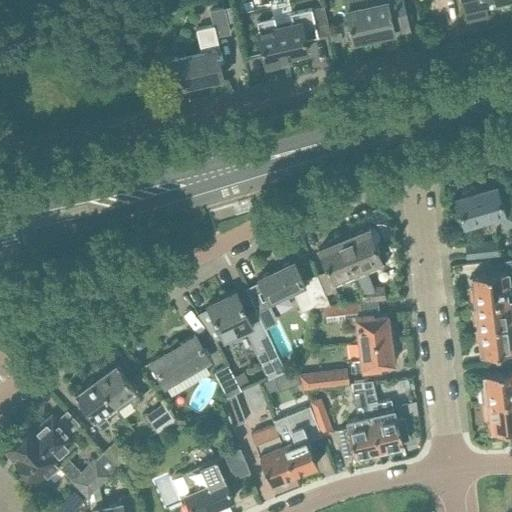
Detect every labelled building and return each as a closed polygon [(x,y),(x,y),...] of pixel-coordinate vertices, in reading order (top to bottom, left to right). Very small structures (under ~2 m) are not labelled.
[(347,39),(351,38),(352,40),(392,30),(393,35),(409,31),(402,0),(342,0),(348,24),(344,25),(347,39)] [(462,0),(467,19),(486,15),(483,4),(503,0),(462,0)] [(274,17),(256,21),(258,32),(257,32),(264,61),(265,61),(267,67),(282,64),(280,57),(290,55),(307,51),(304,40),(318,36),(317,35),(329,33),(323,5),(311,8),(290,13),(292,24),(276,27),(274,17)] [(215,35),(216,35),(229,32),(223,7),(210,10),(213,24),(215,35)] [(220,52),(216,35),(215,35),(213,24),(196,28),(201,51),(172,58),(178,88),(223,77),(217,55),(222,54),(221,51),(220,52)] [(340,31),(331,33),(333,42),(342,40),(340,31)] [(496,184),(454,196),(459,214),(456,215),(459,224),(462,223),(463,225),(499,215),(503,228),(511,225),(511,196),(511,193),(500,197),(496,184)] [(368,227),(342,238),(357,275),(383,265),(375,245),(374,244),(378,239),(379,235),(377,231),(374,229),(368,228),(368,227)] [(327,269),(316,274),(325,294),(336,289),(334,285),(357,275),(342,238),(338,239),(337,237),(327,241),(328,244),(318,248),(327,269)] [(497,254),(497,252),(495,239),(464,243),(466,258),(497,254)] [(472,287),(469,288),(471,299),(474,299),(474,302),(510,298),(510,297),(508,283),(511,282),(511,258),(504,260),(505,270),(471,275),(472,287)] [(294,259),(257,277),(259,281),(263,290),(268,301),(292,290),(301,312),(312,307),(313,307),(329,305),(329,304),(328,301),(325,294),(316,274),(303,279),(294,259)] [(384,286),(361,288),(363,300),(385,298),(384,286)] [(208,306),(196,312),(213,337),(215,341),(222,338),(237,331),(240,336),(247,333),(267,377),(284,369),(263,325),(255,308),(246,312),(235,290),(206,303),(208,306)] [(511,297),(510,297),(510,298),(474,302),(475,311),(472,312),(474,323),(477,322),(477,326),(511,322),(511,297)] [(356,327),(358,340),(394,336),(392,321),(388,322),(387,313),(373,314),(372,312),(360,313),(358,302),(324,306),(326,321),(344,319),(345,328),(356,327)] [(511,322),(477,326),(477,329),(474,329),(476,340),(479,340),(480,353),(511,349),(511,322)] [(151,360),(165,382),(208,357),(195,334),(180,343),(177,338),(163,346),(167,351),(151,360)] [(396,353),(394,336),(358,340),(360,357),(349,358),(351,371),(380,367),(379,365),(393,363),(392,354),(396,353)] [(116,362),(95,378),(118,408),(129,400),(133,404),(142,398),(116,362)] [(215,371),(227,396),(231,394),(240,389),(227,365),(215,371)] [(347,367),(299,373),(304,388),(349,383),(347,367)] [(296,368),(285,372),(290,385),(301,381),(296,368)] [(480,385),(482,402),(511,398),(511,369),(483,373),(484,385),(480,385)] [(95,378),(74,393),(100,429),(109,422),(106,417),(118,408),(95,378)] [(372,380),(362,381),(367,402),(375,400),(377,400),(372,380)] [(347,427),(337,429),(343,454),(353,452),(353,456),(378,450),(370,414),(367,402),(362,381),(351,382),(353,392),(352,392),(357,417),(346,420),(347,425),(346,425),(347,427)] [(231,394),(227,396),(221,399),(231,426),(242,422),(231,394)] [(511,427),(511,398),(482,402),(484,419),(488,418),(490,430),(511,427)] [(375,400),(367,402),(370,414),(378,450),(402,444),(401,440),(409,438),(404,416),(396,418),(395,414),(394,414),(393,409),(390,399),(376,402),(375,400)] [(175,419),(163,402),(145,415),(157,432),(175,419)] [(285,415),(273,420),(275,423),(274,424),(294,476),(308,471),(307,468),(317,464),(306,437),(310,435),(311,439),(321,435),(313,414),(311,409),(310,406),(285,415)] [(324,410),(313,414),(321,435),(333,431),(324,410)] [(32,432),(30,433),(59,465),(73,481),(73,480),(87,495),(88,495),(98,485),(119,467),(105,451),(80,473),(65,456),(78,445),(72,438),(69,434),(56,420),(52,415),(40,426),(39,425),(32,432)] [(274,424),(261,429),(250,433),(269,482),(279,479),(280,481),(294,476),(274,424)] [(30,430),(8,449),(17,458),(16,460),(37,484),(59,465),(30,433),(32,432),(30,430)] [(113,443),(105,451),(119,467),(127,459),(113,443)] [(184,493),(192,511),(206,511),(207,511),(206,510),(233,498),(224,476),(234,472),(236,477),(249,471),(239,447),(181,473),(189,491),(184,493)] [(98,485),(88,495),(91,511),(135,511),(131,493),(120,496),(121,501),(103,505),(98,485)]
